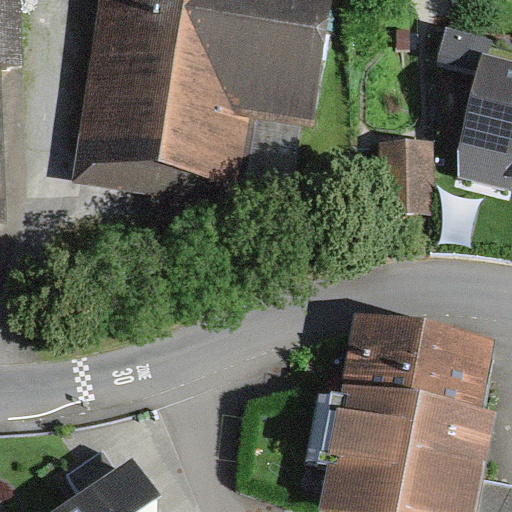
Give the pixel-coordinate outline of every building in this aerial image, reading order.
[(11,0),(0,0),(0,229),(2,230),(0,189),(0,85),(17,85),(11,0)] [(106,0),(74,193),(234,221),(251,121),(309,131),(331,0),(106,0)] [(446,50),(426,133),(465,143),(485,59),(446,50)] [(511,78),(485,71),(457,182),(510,194),(511,185),(511,184),(511,78)] [(490,363),(363,337),(347,411),(474,437),(490,363)] [(474,437),(347,411),(326,511),(471,511),(487,440),(474,437)] [(511,511),(511,494),(491,492),(494,511),(511,511)]
